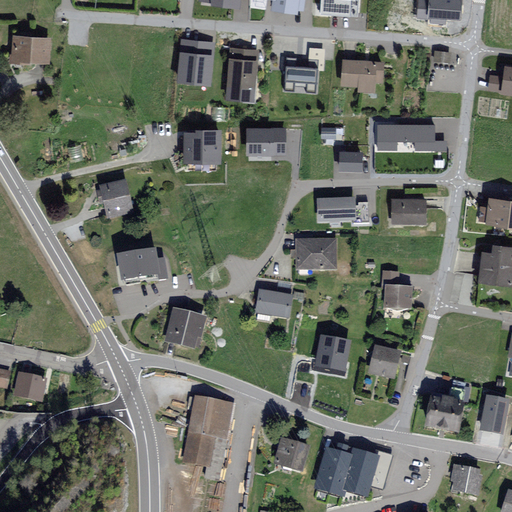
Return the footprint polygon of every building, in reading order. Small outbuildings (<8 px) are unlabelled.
[(240,9),(241,0),(198,0),(198,5),(240,9)] [(272,0),(271,10),(299,14),(299,9),(300,0),(272,0)] [(318,0),(317,17),(360,20),(361,0),(318,0)] [(461,21),(462,0),(417,0),(417,19),(461,21)] [(32,37),(12,36),(11,61),(49,64),(50,39),(32,37)] [(215,42),(181,39),(177,83),(211,86),(215,42)] [(296,58),(287,57),(285,89),(295,90),(295,86),(307,87),(307,91),(315,92),(317,69),(324,70),(325,48),(310,47),(308,67),(296,66),(296,58)] [(231,48),(226,100),(255,102),(260,50),(231,48)] [(449,53),(434,52),(433,63),(448,65),(449,53)] [(384,64),(342,61),(340,87),(357,88),(357,93),(374,94),(375,84),(382,84),(384,64)] [(511,95),(511,67),(504,66),(500,94),(511,95)] [(502,77),(489,76),(487,88),(501,90),(502,77)] [(437,121),(375,121),(375,151),(399,151),(399,141),(413,141),(413,150),(447,150),(447,138),(437,138),(437,121)] [(286,126),(247,125),(246,154),(286,155),(286,126)] [(338,127),(321,127),(321,138),(338,138),(338,127)] [(220,132),(183,133),(183,164),(220,164),(220,132)] [(363,149),(340,149),(340,170),(363,171),(363,149)] [(133,212),(127,179),(100,185),(107,218),(133,212)] [(355,197),(317,198),(318,222),(354,221),(357,221),(356,206),(355,197)] [(511,201),(488,198),(485,225),(511,228),(511,201)] [(426,200),(390,199),(390,226),(425,226),(426,200)] [(359,206),(356,206),(357,221),(354,221),(354,223),(370,222),(368,202),(359,203),(359,206)] [(337,240),(295,240),(295,271),(337,271),(337,240)] [(478,283),(511,286),(511,246),(492,245),(492,252),(481,251),(478,283)] [(155,252),(117,258),(122,284),(160,278),(155,252)] [(381,289),(385,289),(385,285),(399,286),(400,271),(382,270),(381,289)] [(399,286),(385,285),(385,289),(384,308),(410,309),(411,286),(399,286)] [(292,297),(258,292),(254,314),(289,320),(292,297)] [(205,319),(173,311),(164,344),(196,352),(205,319)] [(351,340),(322,335),(317,367),(345,372),(351,340)] [(401,351),(375,344),(368,372),(395,378),(401,351)] [(9,371),(0,369),(0,389),(5,390),(9,371)] [(46,380),(18,373),(12,397),(41,403),(46,380)] [(503,434),(510,398),(486,394),(480,430),(503,434)] [(432,396),(426,428),(459,434),(465,402),(432,396)] [(234,404),(194,397),(182,462),(210,467),(216,438),(227,441),(234,404)] [(309,447),(281,439),(273,465),(302,473),(309,447)] [(347,453),(349,446),(338,444),(336,450),(347,453)] [(381,456),(374,454),(349,446),(347,453),(354,455),(343,491),(347,492),(368,498),(372,487),(381,456)] [(347,453),(336,450),(326,447),(314,488),(345,498),(347,492),(343,491),(354,455),(347,453)] [(376,450),(374,454),(381,456),(372,487),(384,491),(394,455),(376,450)] [(481,469),(454,464),(450,481),(453,482),(452,491),(479,496),(483,475),(480,474),(481,469)] [(501,511),(511,511),(511,490),(508,489),(501,511)]
